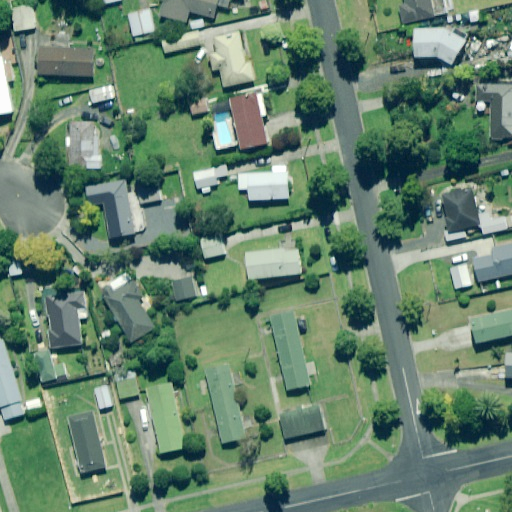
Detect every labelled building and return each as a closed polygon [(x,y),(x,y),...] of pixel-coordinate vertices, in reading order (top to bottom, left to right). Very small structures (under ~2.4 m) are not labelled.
[(164,0),(161,16),(188,23),(191,12),(215,19),(219,0),(164,0)] [(406,0),(407,5),(401,6),(405,24),(436,17),(431,0),(406,0)] [(37,28),(34,5),(12,9),(15,31),(37,28)] [(156,32),(150,10),(129,15),(134,37),(156,32)] [(451,30),(416,30),(416,59),(436,59),(454,68),(470,36),(452,27),(451,30)] [(202,45),(198,31),(163,40),(166,54),(202,45)] [(247,63),(241,34),(216,39),(219,54),(211,55),(215,71),(222,70),(226,88),(256,81),(252,62),(247,63)] [(94,51),(39,49),(38,75),(93,77),(94,51)] [(0,57),(0,115),(14,113),(3,57),(0,57)] [(116,98),(113,87),(91,92),(93,104),(116,98)] [(491,103),(491,141),(502,141),(502,139),(511,139),(511,87),(475,87),(475,103),(491,103)] [(269,116),(264,94),(232,101),(243,150),(269,144),(263,117),(269,116)] [(210,112),(208,98),(191,101),(194,115),(210,112)] [(103,158),(100,158),(100,136),(96,136),(96,124),(73,123),(72,169),(102,169),(103,158)] [(290,199),(288,167),(274,167),(274,173),(239,175),(240,190),(249,189),(249,201),(290,199)] [(219,185),(215,169),(194,174),(198,190),(219,185)] [(159,179),(138,182),(141,204),(162,201),(159,179)] [(137,235),(128,181),(88,188),(91,206),(105,204),(111,239),(137,235)] [(449,219),(446,220),(449,231),(445,232),(447,242),(466,238),(465,230),(482,226),(484,234),(508,229),(505,217),(493,219),(492,213),(480,215),(474,189),(444,196),(449,219)] [(224,236),(202,240),(205,259),(227,256),(224,236)] [(511,275),(511,244),(492,250),(494,256),(475,261),(481,283),(511,275)] [(302,275),(299,249),(247,255),(250,280),(302,275)] [(20,254),(8,256),(11,276),(23,274),(20,254)] [(473,285),(468,265),(452,269),(457,289),(473,285)] [(142,299),(128,275),(110,285),(101,291),(132,344),(156,329),(139,301),(142,299)] [(208,296),(205,277),(173,281),(176,300),(208,296)] [(88,318),(84,292),(46,297),(51,328),(54,349),(84,344),(80,319),(88,318)] [(511,336),(511,311),(473,321),(478,344),(511,336)] [(313,385),(297,314),(272,319),(288,391),(313,385)] [(0,333),(0,408),(1,408),(5,421),(27,414),(2,332),(0,333)] [(103,352),(84,356),(87,373),(107,368),(103,352)] [(36,356),(42,383),(56,380),(57,383),(70,380),(66,362),(53,365),(50,353),(36,356)] [(246,439),(230,365),(206,370),(223,444),(246,439)] [(140,395),(137,380),(118,384),(121,400),(140,395)] [(187,448),(172,384),(147,390),(162,454),(187,448)] [(113,406),(108,385),(95,388),(100,409),(113,406)] [(43,409),(40,399),(27,402),(29,412),(43,409)] [(326,429),(320,406),(280,416),(287,439),(326,429)] [(107,468),(95,413),(69,419),(82,473),(107,468)]
